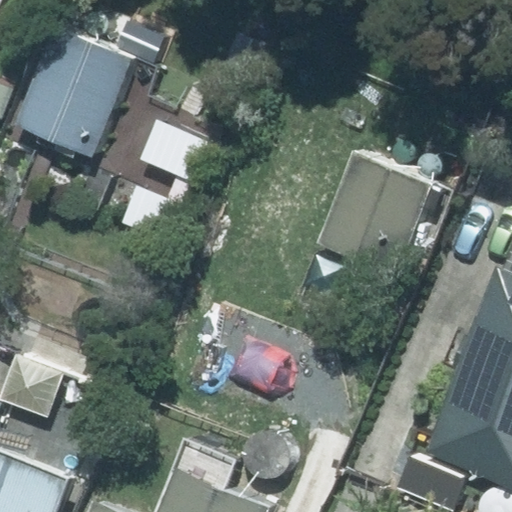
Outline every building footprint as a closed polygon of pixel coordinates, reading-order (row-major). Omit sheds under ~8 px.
[(0,0),(0,59),(26,0),(0,0)] [(158,62),(82,26),(36,125),(110,160),(158,62)] [(5,78),(0,87),(0,112),(12,120),(27,90),(5,78)] [(226,133),(171,106),(153,143),(208,170),(226,133)] [(384,150),(342,241),(419,276),(461,185),(384,150)] [(511,322),(501,346),(482,337),(467,370),(483,378),(449,452),(511,480),(511,322)] [(310,350),(283,407),(348,438),(375,381),(310,350)] [(41,355),(21,399),(68,420),(88,376),(41,355)] [(0,511),(84,511),(99,478),(0,436),(0,511)] [(134,511),(112,502),(106,511),(302,511),(305,507),(210,464),(188,511),(134,511)]
